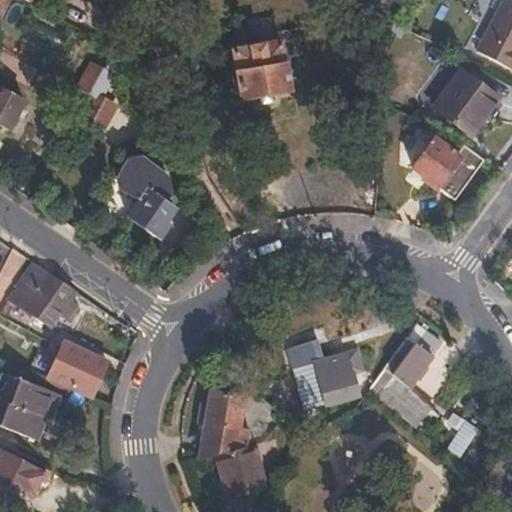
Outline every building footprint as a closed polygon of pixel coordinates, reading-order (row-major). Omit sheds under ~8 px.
[(0,0),(0,15),(8,0),(0,0)] [(509,70),(511,64),(511,3),(505,0),(502,0),(474,52),(509,70)] [(291,92),(282,42),(235,49),(244,100),(291,92)] [(88,94),(107,59),(101,55),(96,64),(92,63),(78,89),(88,94)] [(91,118),(114,75),(110,72),(115,64),(114,62),(107,59),(88,94),(78,112),(91,118)] [(468,133),(496,95),(462,69),(434,108),(468,133)] [(0,125),(9,131),(25,101),(6,90),(5,92),(0,90),(0,125)] [(455,201),(483,162),(467,149),(460,159),(432,139),(412,167),(424,176),(422,180),(437,190),(438,188),(455,201)] [(168,204),(172,198),(168,184),(145,168),(128,170),(118,187),(119,199),(134,209),(128,218),(160,239),(170,225),(167,223),(175,209),(168,204)] [(75,291),(33,262),(16,287),(32,298),(25,310),(49,327),(75,291)] [(0,297),(13,274),(1,268),(0,269),(0,297)] [(32,298),(16,287),(15,288),(8,298),(25,310),(32,298)] [(442,342),(415,322),(407,334),(433,353),(442,342)] [(409,385),(433,353),(407,334),(384,366),(409,385)] [(349,371),(340,340),(320,346),(318,337),(292,345),(298,366),(314,361),(320,380),(316,381),(322,403),(357,392),(351,371),(349,371)] [(92,396),(107,363),(65,343),(62,349),(56,347),(52,357),(57,359),(48,379),(92,396)] [(433,403),(409,385),(384,366),(367,391),(382,403),(398,415),(415,428),(433,403)] [(35,439),(46,413),(50,414),(57,396),(2,374),(0,379),(0,425),(16,432),(35,439)] [(240,427),(244,393),(209,389),(207,403),(200,403),(197,421),(205,422),(203,430),(210,430),(206,457),(214,454),(235,448),(247,444),(249,428),(240,427)] [(433,440),(459,457),(478,428),(452,411),(433,440)] [(265,485),(253,443),(247,444),(235,448),(214,454),(225,496),(265,485)] [(32,495),(45,472),(41,471),(0,449),(0,477),(1,478),(0,480),(0,487),(13,495),(17,487),(32,495)]
